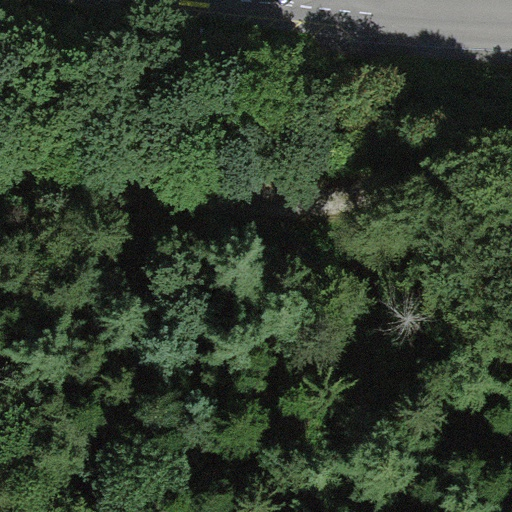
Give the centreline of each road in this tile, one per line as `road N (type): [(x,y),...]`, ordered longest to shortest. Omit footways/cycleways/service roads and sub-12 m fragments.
road 1 (track): [(0,190),(283,195),(377,188),(511,158)]
road 2 (unclassified): [(511,30),(263,8)]
